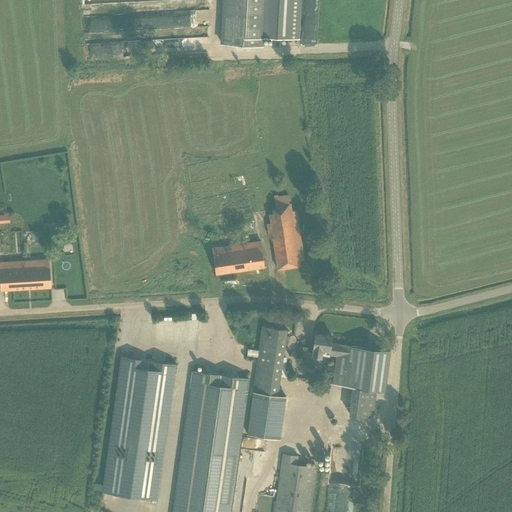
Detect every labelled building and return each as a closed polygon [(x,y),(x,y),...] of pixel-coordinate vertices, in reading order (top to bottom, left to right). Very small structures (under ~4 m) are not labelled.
[(263,46),(263,38),(298,40),(299,0),(222,0),(220,43),(263,46)] [(91,17),(91,31),(122,30),(121,16),(91,17)] [(202,40),(184,40),(184,53),(202,53),(202,40)] [(86,45),(86,57),(131,56),(131,44),(86,45)] [(270,223),(267,224),(269,236),(272,236),(277,269),(299,266),(298,261),(291,211),(290,203),(289,203),(288,196),(278,197),(274,198),(275,208),(276,213),(272,213),(270,214),(270,213),(269,213),(270,223)] [(4,216),(0,216),(0,224),(9,224),(8,216),(4,216)] [(212,249),(214,264),(215,274),(264,267),(261,242),(212,249)] [(25,261),(0,262),(0,284),(0,290),(51,287),(49,261),(25,262),(25,261)] [(253,391),(246,434),(280,439),(286,396),(277,395),(277,394),(285,340),(287,330),(262,326),(260,336),(253,391)] [(303,346),(301,365),(310,366),(312,356),(313,356),(315,357),(317,358),(319,357),(321,357),(321,355),(329,356),(329,355),(338,356),(338,359),(334,385),(343,386),(352,387),(357,347),(330,343),(331,336),(315,334),(313,344),(313,347),(303,346)] [(357,347),(352,387),(375,390),(384,391),(390,351),(357,347)] [(121,357),(102,493),(156,500),(175,364),(121,357)] [(173,511),(229,511),(248,379),(193,371),(173,511)] [(281,454),(273,511),(309,511),(315,467),(297,465),(298,456),(281,454)]
